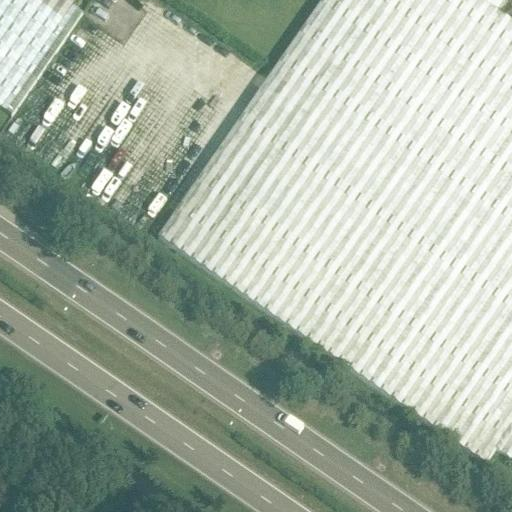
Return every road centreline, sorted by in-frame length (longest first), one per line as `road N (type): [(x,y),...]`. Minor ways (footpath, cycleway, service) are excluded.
road 1 (primary): [(396,511),(0,238)]
road 2 (primary): [(0,324),(276,511)]
